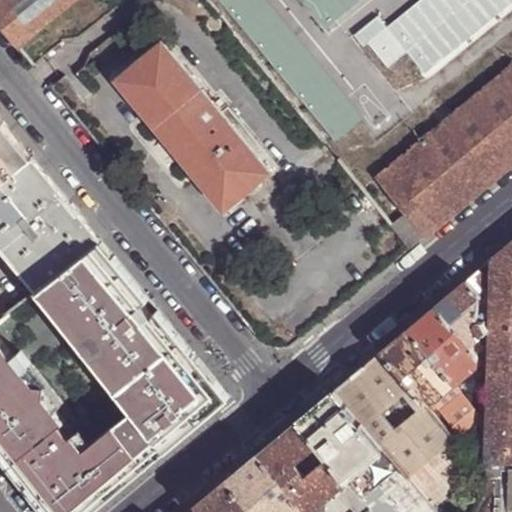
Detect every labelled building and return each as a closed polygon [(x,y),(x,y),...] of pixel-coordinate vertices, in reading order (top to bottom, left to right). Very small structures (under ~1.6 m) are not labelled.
[(0,0),(0,22),(20,47),(47,24),(76,0),(0,0)] [(365,121),(264,0),(216,0),(336,144),(365,121)] [(298,0),(328,37),(372,0),(298,0)] [(378,16),(355,35),(364,47),(367,44),(387,71),(408,54),(425,75),(511,3),(511,0),(422,0),(387,28),(378,16)] [(47,24),(20,47),(33,63),(61,41),(47,24)] [(169,161),(179,152),(227,210),(273,172),(165,40),(119,78),(166,137),(156,145),(157,147),(167,138),(178,151),(168,159),(169,161)] [(428,235),(511,165),(511,67),(380,176),(408,209),(428,235)] [(0,182),(32,157),(16,138),(0,118),(0,182)] [(79,214),(32,157),(0,182),(0,242),(39,289),(101,240),(79,214)] [(414,247),(428,235),(408,209),(393,222),(414,247)] [(101,240),(39,289),(138,405),(90,444),(0,327),(0,458),(33,500),(42,511),(93,511),(197,426),(231,398),(101,240)] [(511,247),(494,262),(493,316),(492,331),(488,426),(488,464),(486,464),(486,477),(487,481),(503,481),(505,470),(493,469),(493,464),(511,463),(511,247)] [(437,309),(474,354),(483,346),(479,343),(492,331),(493,316),(488,319),(488,295),(484,290),(484,276),(480,273),(457,292),(437,309)] [(410,331),(457,387),(479,369),(480,362),(474,354),(437,309),(421,322),(410,331)] [(396,343),(383,354),(430,409),(439,402),(457,387),(410,331),(396,343)] [(358,374),(337,392),(435,510),(482,471),(430,409),(383,354),(358,374)] [(471,440),(488,426),(457,387),(439,402),(471,440)] [(318,408),(300,422),(349,483),(372,511),(436,511),(435,510),(337,392),(318,408)] [(307,509),(309,511),(372,511),(349,483),(300,422),(280,439),(262,453),(307,509)] [(242,470),(230,480),(255,511),(302,511),(307,509),(262,453),(242,470)] [(211,495),(199,505),(204,511),(255,511),(230,480),(211,495)]
